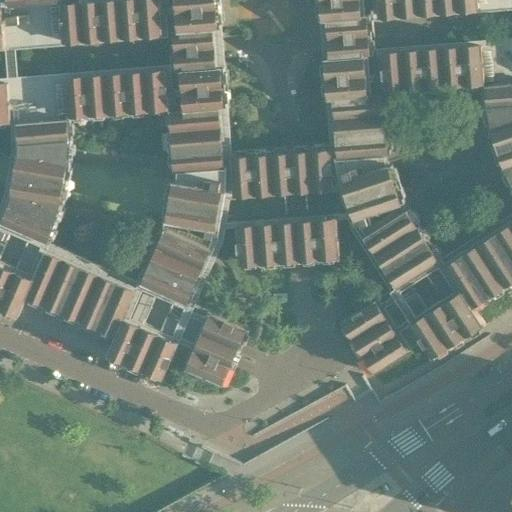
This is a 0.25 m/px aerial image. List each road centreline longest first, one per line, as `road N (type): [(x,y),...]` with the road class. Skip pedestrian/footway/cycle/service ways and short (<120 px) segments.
road 1 (residential): [(302,326),(325,360),(202,425),(0,335)]
road 2 (tertiary): [(511,370),(290,511)]
road 3 (tertiary): [(392,511),(511,427)]
